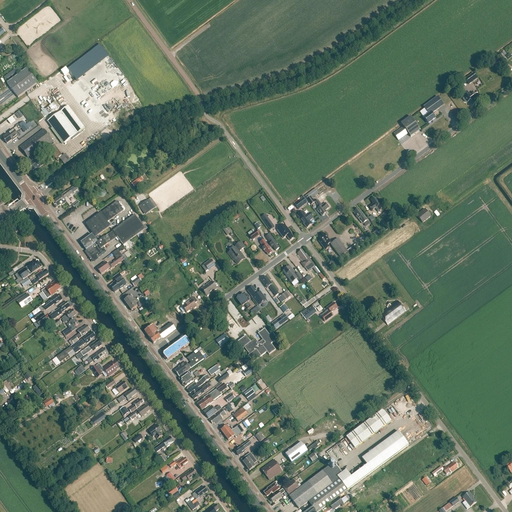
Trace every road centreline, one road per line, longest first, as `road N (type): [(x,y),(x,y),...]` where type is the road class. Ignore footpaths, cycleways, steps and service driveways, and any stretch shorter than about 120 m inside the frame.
road 1 (tertiary): [(32,197),(120,133),(316,70),(415,0)]
road 2 (unclassified): [(229,511),(41,255),(0,247)]
road 3 (unclassified): [(504,511),(304,240)]
road 4 (unclassified): [(304,240),(511,86)]
road 5 (unclassified): [(145,354),(304,240)]
road 6 (secondary): [(261,511),(145,354)]
road 7 (secondary): [(145,354),(32,197)]
